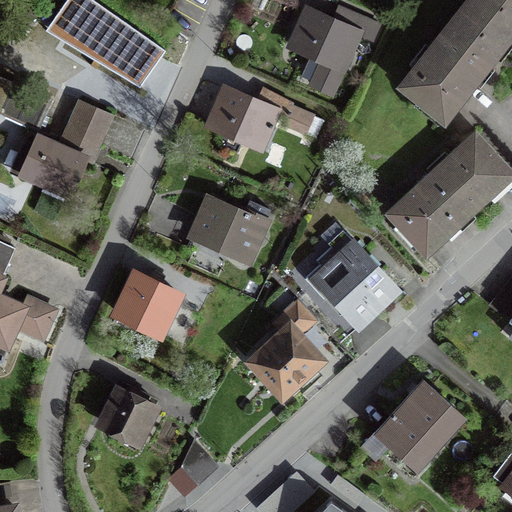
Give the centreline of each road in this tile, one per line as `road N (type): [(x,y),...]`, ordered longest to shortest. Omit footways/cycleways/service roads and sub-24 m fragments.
road 1 (residential): [(56,511),(47,465),(65,351),(223,0)]
road 2 (residential): [(206,503),(511,223)]
